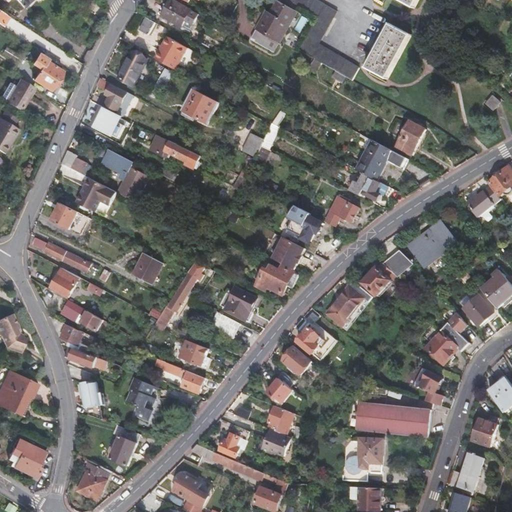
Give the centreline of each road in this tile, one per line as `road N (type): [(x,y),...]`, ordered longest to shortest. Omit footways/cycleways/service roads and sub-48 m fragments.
road 1 (secondary): [(111,511),(350,256),(422,200),(511,147)]
road 2 (residential): [(10,264),(86,80),(121,17)]
road 3 (residential): [(59,511),(62,375),(10,264)]
road 4 (residential): [(511,333),(489,346),(471,373),(424,511)]
